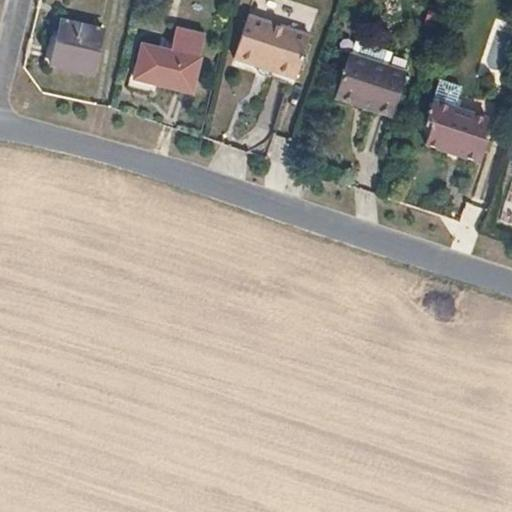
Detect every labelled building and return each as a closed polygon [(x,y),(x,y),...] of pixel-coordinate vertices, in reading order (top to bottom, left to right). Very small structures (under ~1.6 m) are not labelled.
[(438,31),(444,13),(431,9),(425,27),(438,31)] [(306,38),(248,20),(235,63),(293,81),(306,38)] [(91,78),(101,34),(60,24),(49,69),(91,78)] [(350,58),(348,57),(335,93),(364,102),(362,109),(390,119),(404,76),(385,70),(390,56),(355,44),(350,58)] [(190,96),(198,63),(140,49),(133,82),(190,96)] [(364,102),(335,93),(333,100),(362,109),(364,102)] [(479,143),(486,124),(432,105),(431,110),(427,110),(426,115),(429,117),(426,125),(431,127),(425,147),(479,165),(486,146),(479,143)] [(334,145),(365,156),(378,121),(347,110),(334,145)]
